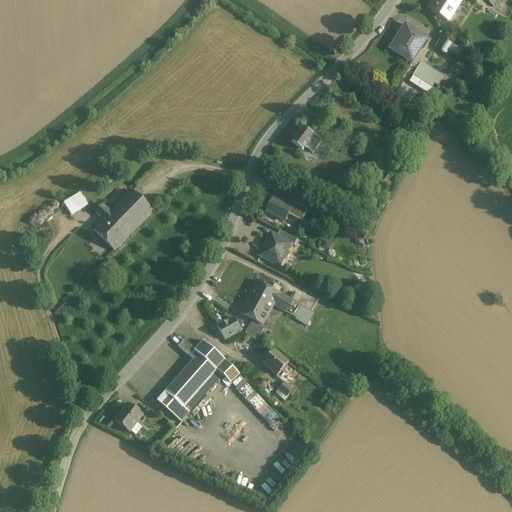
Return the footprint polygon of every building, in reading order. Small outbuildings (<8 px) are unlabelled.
[(437,0),(429,13),(446,24),(457,5),(458,6),(461,0),(437,0)] [(488,0),(488,2),(492,8),(496,0),(488,0)] [(427,39),(405,26),(390,50),(403,59),(405,56),(412,61),(420,48),(421,48),(427,39)] [(453,45),(443,39),(436,50),(446,56),(449,53),(453,45)] [(460,50),(453,45),(449,53),(456,57),(460,50)] [(426,65),(420,64),(409,82),(428,94),(434,84),(437,86),(443,77),(425,65),(426,65)] [(314,137),(303,129),(292,143),(302,152),(304,149),(314,137)] [(314,137),(304,149),(311,155),(321,143),(314,137)] [(153,213),(131,192),(110,214),(105,219),(126,241),(153,213)] [(293,202),(277,193),(274,199),(290,207),(293,202)] [(79,195),(62,205),(70,217),(87,207),(79,195)] [(274,199),(273,199),(266,213),(284,222),(285,220),(285,221),(288,215),(288,214),(291,208),(290,207),(274,199)] [(102,207),(94,215),(101,222),(105,219),(110,214),(102,207)] [(126,241),(105,219),(101,222),(92,231),(114,253),(126,241)] [(296,240),(280,231),(277,237),(291,244),(293,246),(296,240)] [(277,237),(271,233),(259,257),(279,267),(291,244),(277,237)] [(331,250),(334,242),(327,239),(323,247),(331,250)] [(257,283),(240,314),(263,326),(273,306),(280,294),(279,294),(278,294),(257,283)] [(291,301),(280,294),(273,306),(284,313),(291,301)] [(311,312),(291,301),(284,313),(296,319),(295,320),(306,326),(312,316),(310,314),(311,312)] [(234,319),(217,328),(225,341),(241,332),(234,319)] [(264,330),(252,323),(245,334),(257,341),(264,330)] [(193,361),(157,402),(175,418),(217,370),(225,361),(203,341),(195,350),(194,351),(199,355),(193,361)] [(195,350),(184,341),(178,348),(193,361),(199,355),(194,351),(195,350)] [(274,351),(263,365),(277,377),(289,363),(274,351)] [(239,376),(225,361),(217,370),(223,376),(230,384),(239,376)] [(292,376),(297,371),(291,364),(285,369),(292,376)] [(217,370),(175,418),(181,423),(223,376),(217,370)] [(285,385),(279,391),(287,398),(293,392),(285,385)] [(143,416),(128,405),(115,423),(129,434),(143,416)] [(157,415),(148,408),(145,413),(153,419),(157,415)]
